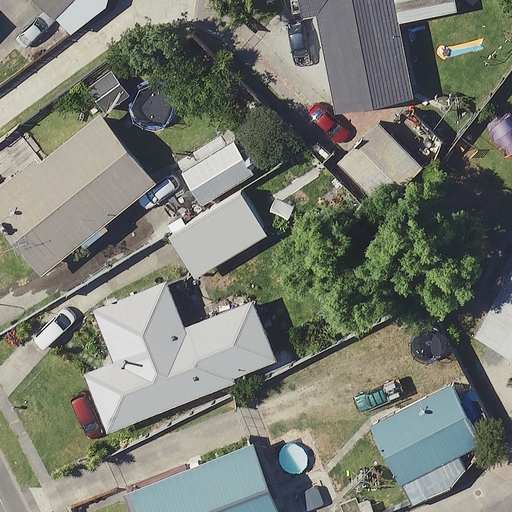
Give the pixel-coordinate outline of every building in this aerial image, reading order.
[(102,0),(36,0),(67,32),(102,0)] [(287,0),(288,6),(311,1),(329,100),(402,87),(388,13),(448,2),(447,0),(287,0)] [(148,177),(94,104),(0,175),(0,222),(32,265),(148,177)] [(248,164),(226,128),(170,162),(194,202),(157,224),(185,269),(258,224),(229,176),(248,164)] [(511,240),(467,324),(511,348),(511,240)] [(173,320),(154,273),(81,303),(101,352),(75,363),(98,420),(267,352),(243,292),(173,320)] [(472,434),(443,378),(360,421),(389,477),(472,434)] [(272,511),(242,435),(117,484),(127,511),(272,511)]
